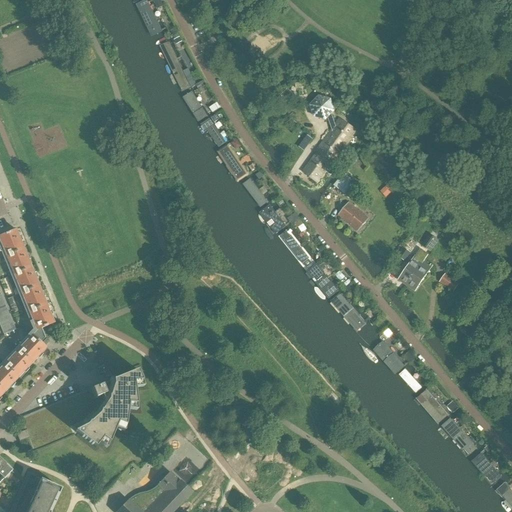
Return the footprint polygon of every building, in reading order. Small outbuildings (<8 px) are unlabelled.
[(142,0),(142,2),(151,21),(154,22),(157,20),(158,18),(148,0),(142,0)] [(163,41),(172,60),(174,61),(177,60),(178,58),(169,38),(167,37),(164,39),(163,41)] [(186,85),(196,103),(199,103),(202,102),(202,99),(192,81),(189,80),(186,82),(186,85)] [(277,99),(277,101),(278,103),(280,105),(282,105),(284,104),(286,102),(286,100),(285,98),(284,96),(281,96),(279,97),(277,99)] [(339,119),(336,124),(335,125),(331,113),(333,111),(330,99),(319,97),(311,105),(314,116),(325,119),(327,117),(331,129),(314,152),(316,153),(303,172),(317,182),(325,172),(330,175),(330,176),(336,169),(336,168),(331,164),(356,131),(339,119)] [(206,126),(217,144),(220,144),(223,143),(223,140),(212,122),(209,122),(207,123),(206,126)] [(226,149),(238,166),(241,166),(243,165),(244,162),(232,145),(229,144),(226,146),(226,149)] [(249,183),(262,199),(264,200),(267,198),(267,195),(255,178),(252,178),(249,180),(249,183)] [(267,206),(280,223),(283,223),(285,222),(286,219),(273,202),(270,202),(268,203),(267,206)] [(338,215),(358,232),(368,219),(348,203),(338,215)] [(0,236),(0,244),(5,256),(23,248),(16,230),(0,236)] [(289,235),(302,252),(305,252),(307,250),(308,248),(295,231),(292,231),(290,233),(289,235)] [(438,240),(430,235),(422,246),(430,252),(438,240)] [(396,255),(402,259),(407,251),(411,254),(412,252),(411,251),(413,247),(405,242),(396,255)] [(5,256),(13,275),(31,267),(23,248),(5,256)] [(398,280),(407,286),(423,262),(424,260),(416,254),(398,280)] [(312,266),(325,282),(328,283),(330,281),(331,278),(318,262),(315,261),(312,263),(312,266)] [(423,262),(407,286),(415,292),(431,267),(432,265),(430,264),(429,266),(423,262)] [(13,275),(20,294),(39,286),(31,267),(13,275)] [(439,283),(453,292),(458,284),(445,275),(439,283)] [(20,294),(28,312),(46,305),(39,286),(20,294)] [(0,294),(0,326),(3,335),(5,334),(9,332),(15,330),(1,294),(0,294)] [(346,306),(361,322),(363,322),(366,320),(366,317),(352,301),(349,301),(347,303),(346,306)] [(36,331),(17,350),(32,363),(46,349),(44,347),(45,346),(50,342),(46,339),(45,339),(41,329),(54,323),(46,305),(28,312),(36,331)] [(384,347),(398,363),(400,363),(403,361),(403,358),(389,343),(386,342),(384,344),(384,347)] [(17,350),(3,365),(18,378),(32,363),(17,350)] [(406,358),(411,363),(416,359),(411,353),(406,358)] [(3,365),(0,368),(0,388),(4,393),(18,378),(3,365)] [(406,373),(420,389),(423,389),(425,387),(425,384),(412,368),(409,368),(407,370),(406,373)] [(100,382),(86,387),(88,391),(21,419),(25,430),(16,434),(20,442),(28,438),(33,450),(75,433),(95,448),(103,438),(109,443),(118,423),(125,426),(128,404),(136,405),(133,382),(142,381),(137,370),(112,380),(112,381),(102,386),(100,382)] [(428,398),(442,414),(445,414),(447,412),(448,409),(434,394),(431,393),(429,395),(428,398)] [(449,407),(453,413),(458,409),(453,403),(449,407)] [(453,426),(467,442),(470,442),(472,440),(472,437),(458,421),(456,421),(453,423),(453,426)] [(478,454),(491,470),(494,470),(496,468),(497,465),(483,449),(480,449),(478,451),(478,454)] [(0,459),(0,476),(4,480),(12,471),(0,459)] [(172,511),(176,509),(192,492),(180,481),(179,482),(170,473),(158,485),(164,492),(144,511),(140,511),(128,500),(117,511),(172,511)] [(9,511),(13,511),(28,480),(30,475),(27,474),(9,511)] [(50,511),(61,489),(36,477),(33,482),(28,480),(13,511),(50,511)]
